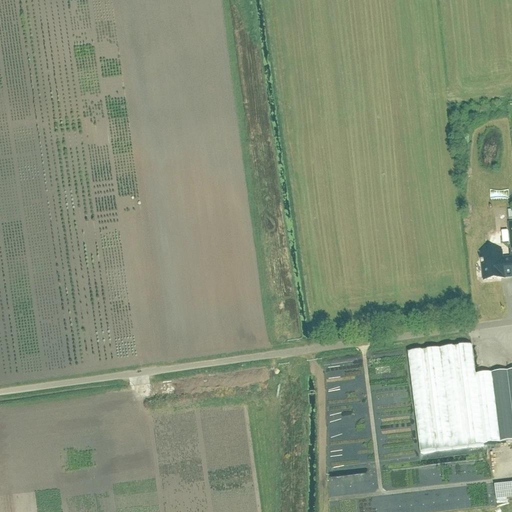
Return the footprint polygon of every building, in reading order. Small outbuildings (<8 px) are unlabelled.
[(511,277),(511,272),(511,259),(502,260),(501,252),(488,253),(481,254),(482,260),(482,263),(481,263),(481,264),(482,264),(484,281),(504,279),(504,278),(511,277)] [(472,346),(408,354),(421,453),(484,446),(476,376),(472,346)] [(511,371),(476,376),(484,446),(511,442),(511,371)] [(150,385),(134,388),(136,400),(152,397),(150,385)] [(343,430),(345,442),(356,441),(354,428),(343,430)] [(332,447),(333,463),(341,463),(340,455),(355,454),(354,445),(332,447)]
